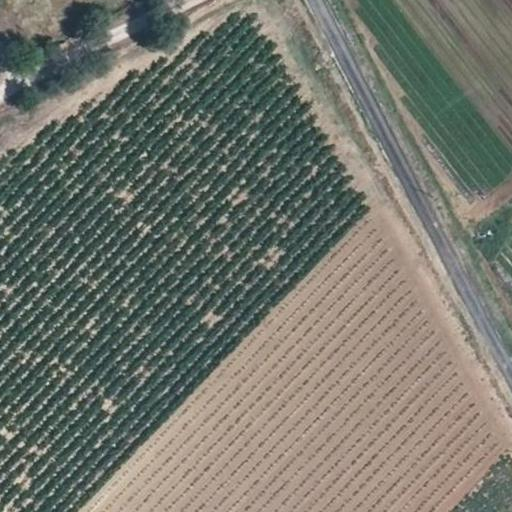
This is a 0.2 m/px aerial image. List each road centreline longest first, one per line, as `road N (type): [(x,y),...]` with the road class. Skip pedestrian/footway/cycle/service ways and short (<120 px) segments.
road 1 (unclassified): [(320,0),(511,365)]
road 2 (unclassified): [(0,130),(253,0)]
